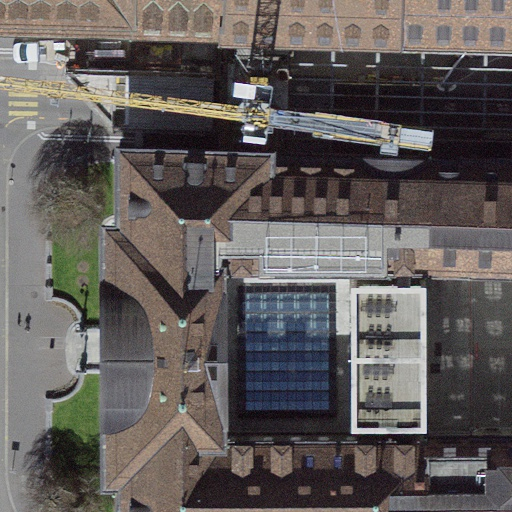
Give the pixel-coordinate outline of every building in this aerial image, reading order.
[(0,0),(0,18),(55,20),(55,19),(99,20),(99,21),(132,22),(132,0),(0,0)] [(132,0),(132,22),(174,24),(221,25),(221,24),(222,0),(132,0)] [(511,31),(511,0),(222,0),(221,24),(481,31),(511,31)] [(118,468),(119,469),(129,469),(128,511),(426,511),(426,432),(426,265),(425,160),(424,160),(424,159),(363,157),(363,158),(359,158),(359,159),(312,158),(263,156),(256,152),(135,148),(135,151),(131,151),(131,152),(130,152),(129,153),(129,154),(128,154),(128,229),(118,229),(117,229),(116,230),(115,231),(114,231),(114,232),(113,233),(113,234),(113,288),(114,288),(114,328),(114,349),(114,369),(114,410),(113,410),(114,463),(114,464),(114,465),(115,466),(115,467),(116,467),(117,468),(118,468)] [(426,432),(426,511),(511,511),(511,164),(471,163),(471,164),(427,162),(427,160),(425,160),(426,265),(511,267),(511,430),(470,431),(426,432)]
